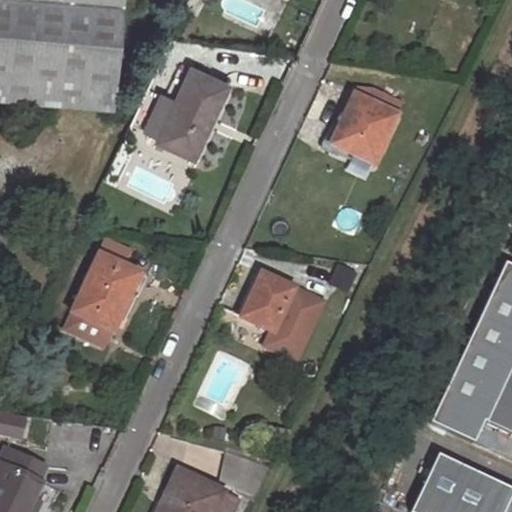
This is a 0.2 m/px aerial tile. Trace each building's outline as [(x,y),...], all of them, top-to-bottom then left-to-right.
[(0,0),(0,97),(107,107),(116,0),(0,0)] [(193,19),(182,14),(174,31),(185,36),(193,19)] [(155,142),(191,159),(207,127),(201,123),(204,115),(211,118),(226,87),(189,70),(155,142)] [(351,95),(329,143),(372,164),(395,116),(351,95)] [(207,127),(211,118),(204,115),(201,123),(207,127)] [(102,237),(97,248),(122,261),(127,249),(102,237)] [(106,329),(110,331),(137,276),(93,254),(66,311),(70,312),(61,330),(98,346),(106,329)] [(511,265),(506,262),(429,423),(474,444),(485,422),(511,434),(511,265)] [(255,272),(234,314),(238,316),(260,275),(255,272)] [(271,332),(292,289),(260,275),(238,316),(271,332)] [(292,407),(281,403),(272,422),(283,426),(292,407)] [(304,412),(292,407),(283,426),(295,430),(304,412)] [(278,450),(259,447),(259,460),(277,461),(278,450)] [(37,483),(44,467),(5,449),(0,458),(0,511),(30,511),(27,510),(32,501),(42,485),(37,483)] [(268,468),(224,452),(218,482),(255,496),(268,468)] [(511,511),(511,489),(437,454),(408,511),(511,511)] [(175,470),(160,502),(168,506),(164,511),(232,511),(238,499),(175,470)] [(35,511),(39,504),(32,501),(27,510),(30,511),(35,511)] [(164,511),(168,506),(160,502),(155,511),(164,511)]
